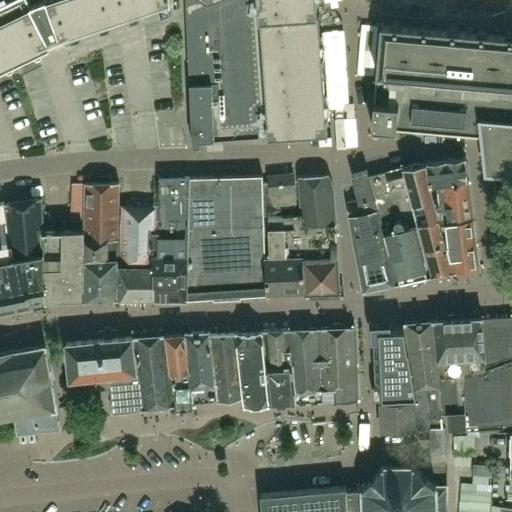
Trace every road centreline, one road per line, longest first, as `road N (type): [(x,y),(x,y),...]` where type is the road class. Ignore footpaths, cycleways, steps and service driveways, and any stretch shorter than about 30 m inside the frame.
road 1 (unclassified): [(0,174),(340,149)]
road 2 (unclassified): [(228,485),(205,478),(0,499)]
road 3 (unclassified): [(228,485),(317,471),(359,454)]
